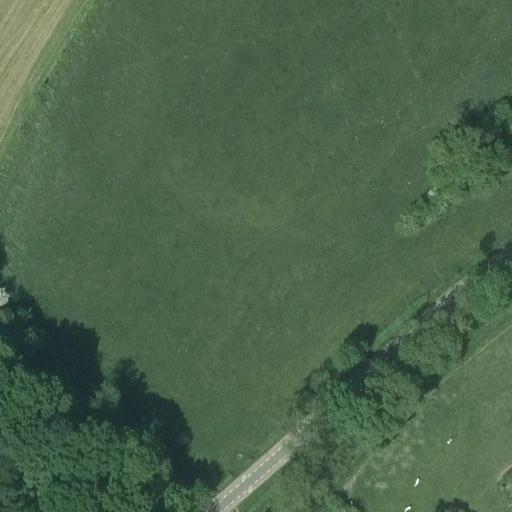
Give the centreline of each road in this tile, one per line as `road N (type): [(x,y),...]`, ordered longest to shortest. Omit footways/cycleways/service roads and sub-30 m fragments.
road 1 (tertiary): [(221,511),(425,330),(511,266)]
road 2 (track): [(0,162),(94,0)]
